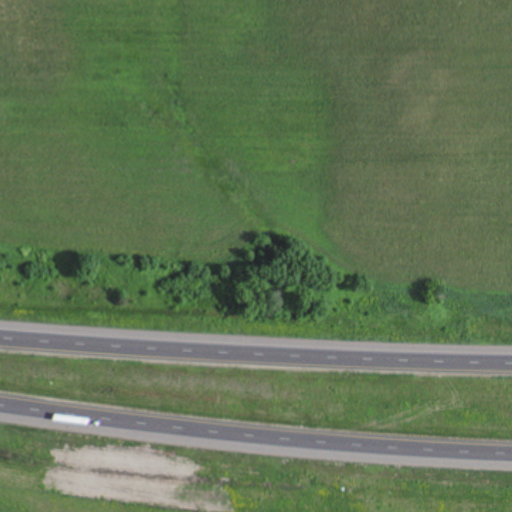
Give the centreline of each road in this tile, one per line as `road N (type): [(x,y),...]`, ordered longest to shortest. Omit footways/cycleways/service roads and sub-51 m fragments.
road 1 (motorway): [(0,409),(511,454)]
road 2 (motorway): [(511,363),(210,352),(0,332)]
